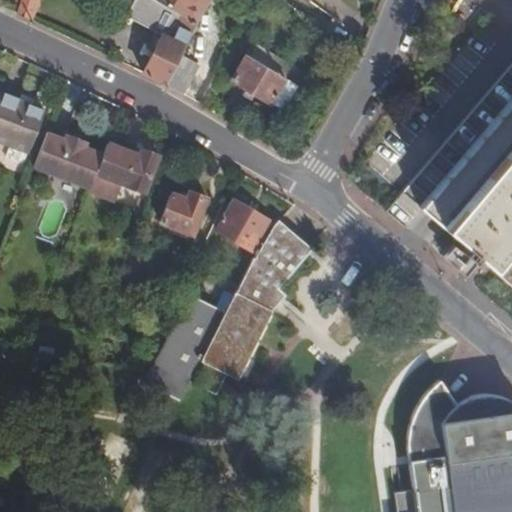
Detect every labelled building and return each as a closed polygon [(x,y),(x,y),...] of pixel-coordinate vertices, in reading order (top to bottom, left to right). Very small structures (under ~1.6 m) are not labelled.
[(18,0),(15,10),(29,17),(35,0),(18,0)] [(169,21),(174,11),(161,3),(155,13),(169,21)] [(141,71),(165,82),(196,25),(181,15),(169,38),(155,32),(148,47),(152,50),(141,71)] [(256,45),(249,56),(283,78),(290,67),(256,45)] [(296,86),(283,78),(249,56),(246,54),(231,78),(281,110),(296,86)] [(0,139),(27,149),(43,108),(0,91),(0,139)] [(511,98),(416,209),(511,292),(511,98)] [(45,132),(32,167),(88,189),(101,155),(88,150),(89,143),(67,135),(65,140),(45,132)] [(110,178),(142,191),(157,153),(137,146),(135,153),(121,149),(110,178)] [(159,221),(192,233),(207,197),(187,190),(184,197),(171,192),(159,221)] [(185,293),(159,343),(139,380),(174,398),(185,379),(209,390),(219,373),(231,378),(269,307),(281,294),(274,288),(307,248),(284,226),(279,221),(277,219),(272,224),(232,200),(215,229),(245,247),(245,246),(250,249),(251,248),(255,250),(238,279),(219,311),(185,293)] [(511,511),(511,393),(498,386),(454,394),(440,381),(412,405),(408,455),(412,511),(511,511)] [(96,467),(120,474),(131,441),(107,433),(96,467)] [(141,460),(141,503),(165,503),(165,459),(141,460)]
